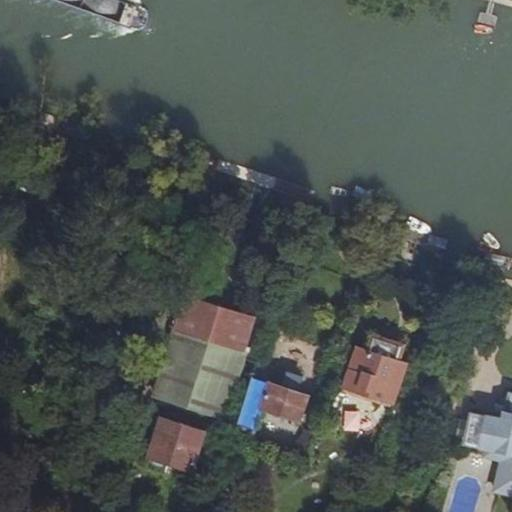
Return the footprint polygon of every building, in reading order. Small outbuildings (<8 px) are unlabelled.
[(246,352),(258,319),(190,298),(157,395),(231,421),(234,413),(226,410),(246,352)] [(263,320),(258,319),(246,352),(251,354),(263,320)] [(68,353),(72,339),(61,335),(56,349),(68,353)] [(397,361),(402,347),(376,338),(371,352),(355,347),(341,387),(393,404),(407,365),(397,361)] [(285,389),(299,394),(304,381),(290,376),(285,389)] [(254,379),(240,425),(257,430),(264,409),(302,421),(310,398),(299,394),(285,389),(254,379)] [(511,394),(511,395),(508,408),(507,414),(505,422),(474,415),(470,431),(461,430),(458,442),(503,453),(494,492),(511,496),(511,394)] [(507,414),(508,408),(498,405),(497,412),(507,414)] [(194,471),(206,431),(163,417),(150,458),(194,471)]
